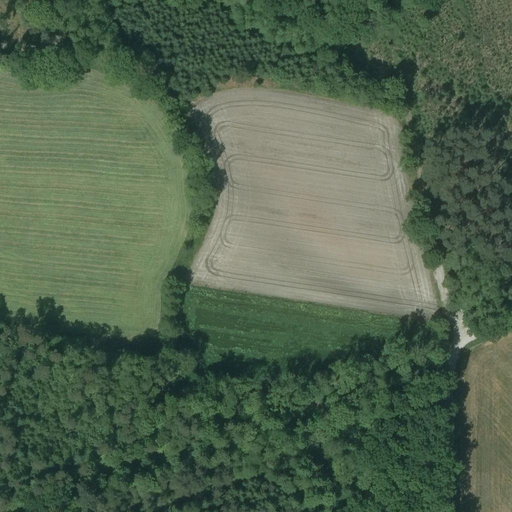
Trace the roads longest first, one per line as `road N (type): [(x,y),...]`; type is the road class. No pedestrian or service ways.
road 1 (track): [(295,0),(300,19),(406,109),(446,302),(466,341)]
road 2 (track): [(449,348),(445,511)]
